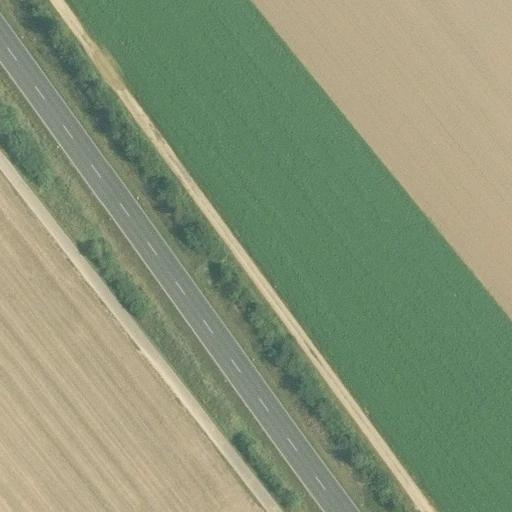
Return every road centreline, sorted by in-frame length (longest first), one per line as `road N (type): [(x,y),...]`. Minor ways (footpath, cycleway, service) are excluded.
road 1 (track): [(428,511),(55,0)]
road 2 (secondary): [(344,511),(0,32)]
road 3 (track): [(0,162),(273,511)]
